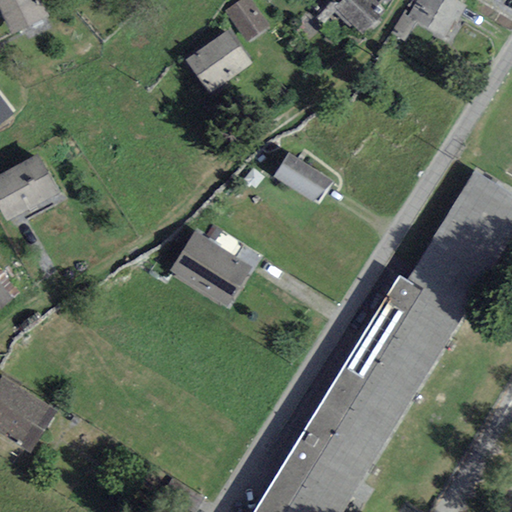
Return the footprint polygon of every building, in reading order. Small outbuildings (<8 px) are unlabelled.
[(0,0),(0,7),(12,33),(44,18),(35,0),(0,0)] [(239,0),(225,10),(246,43),(269,29),(250,0),(239,0)] [(342,0),(334,8),(361,37),(386,12),(373,0),(342,0)] [(466,5),(456,0),(416,0),(407,18),(446,40),(466,5)] [(229,30),(186,60),(208,93),(251,63),(229,30)] [(0,95),(0,126),(15,114),(0,95)] [(288,154),(273,176),(317,204),(332,181),(288,154)] [(39,155),(0,175),(0,209),(7,223),(61,194),(39,155)] [(399,277),(254,511),(336,511),(511,230),(511,194),(474,171),(407,281),(399,277)] [(250,268),(194,233),(170,271),(226,306),(250,268)] [(0,308),(12,299),(0,283),(0,308)] [(56,412),(1,376),(0,378),(0,430),(30,451),(56,412)]
